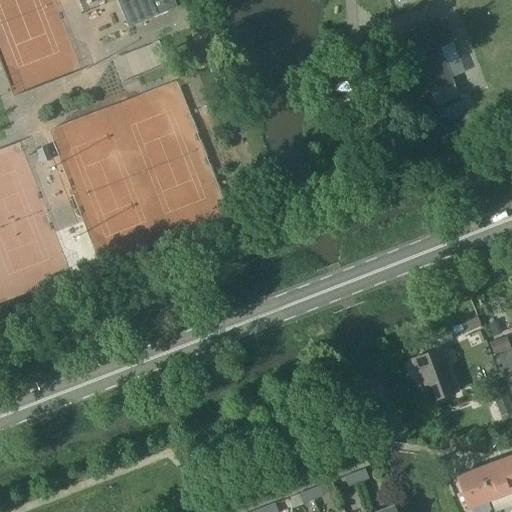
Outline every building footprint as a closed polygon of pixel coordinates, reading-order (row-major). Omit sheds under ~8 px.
[(117,0),(128,28),(177,8),(174,0),(117,0)] [(436,107),(459,98),(440,48),(454,42),(445,19),(407,34),(436,107)] [(201,106),(218,99),(206,70),(189,77),(201,106)] [(42,164),(53,160),(47,147),(37,151),(42,164)] [(488,325),(493,338),(502,334),(497,322),(488,325)] [(477,340),(485,359),(493,355),(486,337),(477,340)] [(490,344),(495,356),(511,349),(507,337),(490,344)] [(511,363),(511,351),(511,349),(495,356),(500,369),(511,363)] [(429,402),(456,392),(441,350),(413,360),(429,402)] [(511,407),(507,393),(493,398),(501,417),(503,417),(511,422),(511,407)] [(511,493),(511,492),(511,457),(500,462),(511,493)] [(488,502),(511,493),(500,462),(477,470),(488,502)] [(355,473),(359,483),(369,479),(365,470),(355,473)] [(468,509),(488,502),(477,470),(456,478),(468,509)] [(348,487),(359,483),(355,473),(345,477),(348,487)] [(310,491),(314,500),(324,497),(320,487),(310,491)] [(303,504),(314,500),(310,491),(300,495),(303,504)]
